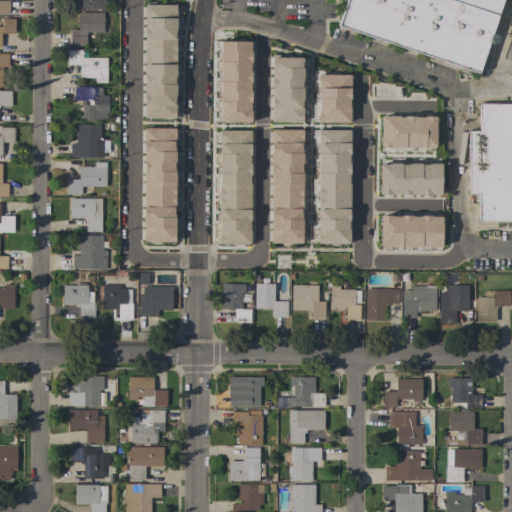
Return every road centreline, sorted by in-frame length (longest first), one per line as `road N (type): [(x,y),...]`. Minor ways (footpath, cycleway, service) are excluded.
road 1 (residential): [(26,509),(40,494),(40,0)]
road 2 (residential): [(193,511),(203,0)]
road 3 (residential): [(0,351),(511,354)]
road 4 (residential): [(130,0),(132,253)]
road 5 (residential): [(256,256),(261,38)]
road 6 (residential): [(361,259),(360,81)]
road 7 (residential): [(353,511),(354,353)]
road 8 (residential): [(509,511),(510,354)]
